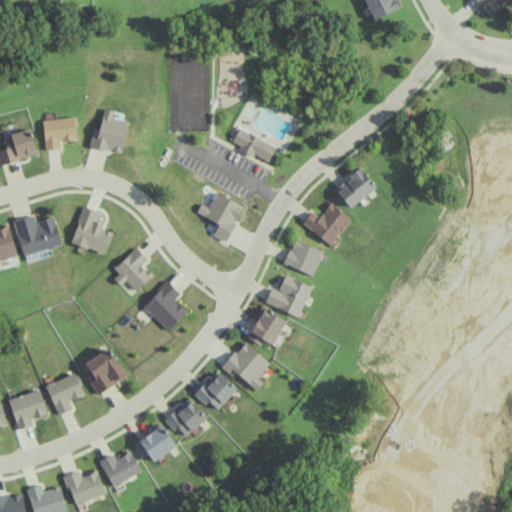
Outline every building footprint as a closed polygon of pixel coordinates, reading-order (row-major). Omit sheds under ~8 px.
[(364,0),(373,18),(396,8),(392,0),(364,0)] [(474,0),(489,16),(506,0),(474,0)] [(121,153),(129,121),(112,117),(113,110),(103,107),(99,129),(92,127),(88,145),(121,153)] [(45,150),(60,148),(59,141),(76,139),(73,116),(41,120),(45,150)] [(275,145),(238,127),(231,143),(268,161),(275,145)] [(0,164),(37,154),(29,128),(3,135),(6,147),(0,149),(0,164)] [(350,207),(375,186),(360,167),(334,188),(350,207)] [(244,206),(215,190),(207,205),(201,202),(196,211),(218,223),(212,234),(225,241),(244,206)] [(311,210),(302,223),(331,244),(349,217),(329,203),(319,216),(311,210)] [(98,210),(83,205),(70,241),(104,254),(112,231),(101,227),(102,223),(94,220),(98,210)] [(62,243),(53,215),(35,221),(33,214),(13,221),(24,255),(62,243)] [(0,259),(17,255),(8,223),(0,225),(0,259)] [(284,265),(314,274),(322,248),(292,239),(284,265)] [(153,275),(142,263),(147,259),(136,246),(113,267),(118,273),(113,278),(120,285),(126,280),(135,290),(153,275)] [(271,287),(264,301),(297,316),(311,286),(284,274),(277,289),(271,287)] [(142,304),(166,330),(187,311),(174,298),(179,293),(167,281),(142,304)] [(260,344),(262,340),(272,345),(285,318),(262,308),(248,338),(260,344)] [(232,375),(236,371),(255,390),(262,382),(256,376),(269,363),(245,340),(221,365),(232,375)] [(94,378),(89,381),(96,392),(125,374),(108,347),(84,362),(94,378)] [(236,389),(217,370),(194,393),(205,404),(209,401),(217,408),(236,389)] [(83,395),(75,372),(46,382),(56,414),(72,409),(69,400),(83,395)] [(32,424),(31,418),(47,413),(39,388),(8,398),(18,429),(32,424)] [(164,419),(175,430),(178,427),(185,435),(206,417),(188,397),(164,419)] [(141,456),(147,452),(152,461),(176,445),(161,424),(133,443),(141,456)] [(99,459),(111,485),(141,472),(130,450),(114,458),(112,453),(99,459)] [(105,493),(97,470),(81,476),(79,470),(64,475),(74,504),(105,493)] [(66,511),(61,486),(42,490),(41,484),(27,487),(32,511),(66,511)]
